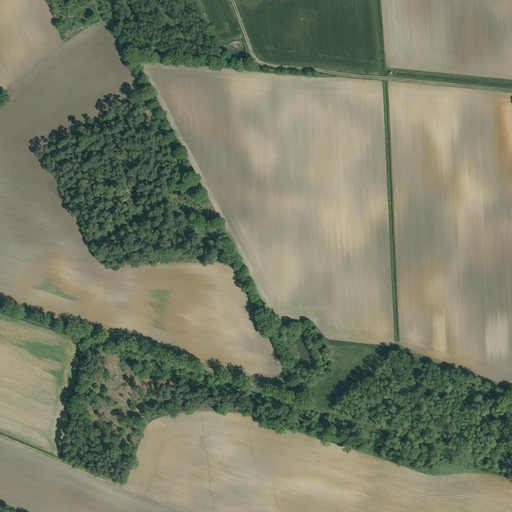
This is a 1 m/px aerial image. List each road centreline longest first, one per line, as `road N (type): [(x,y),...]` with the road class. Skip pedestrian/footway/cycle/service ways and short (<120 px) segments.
road 1 (track): [(231,0),(257,61),(268,66),(511,88)]
road 2 (track): [(195,511),(0,436)]
